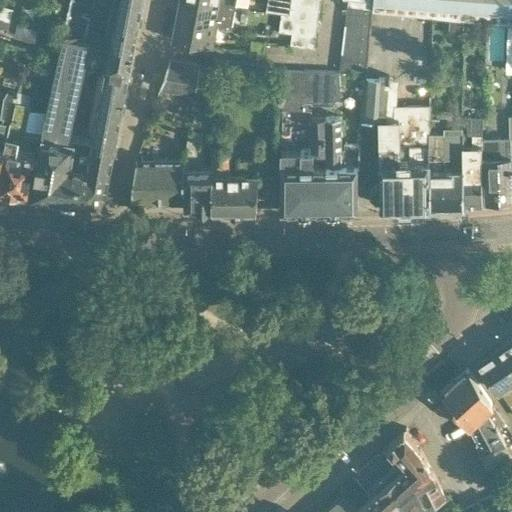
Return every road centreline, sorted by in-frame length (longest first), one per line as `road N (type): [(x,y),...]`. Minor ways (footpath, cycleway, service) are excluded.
road 1 (unclassified): [(245,511),(446,333),(460,294),(457,234)]
road 2 (tertiary): [(111,232),(457,234)]
road 3 (residential): [(111,232),(155,0)]
